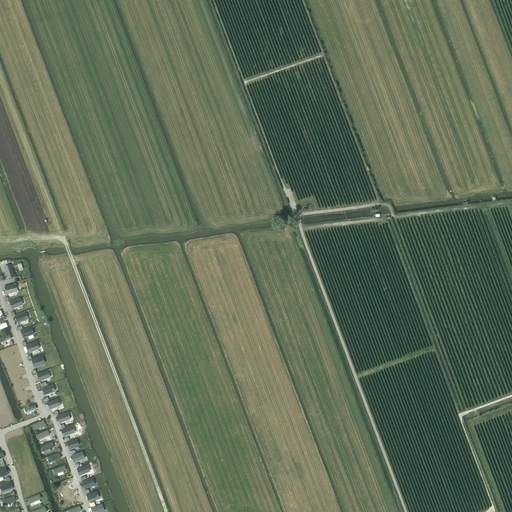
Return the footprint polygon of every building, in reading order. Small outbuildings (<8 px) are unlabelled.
[(8,266),(5,267),(8,278),(14,276),(10,265),(8,266)] [(14,284),(5,286),(6,293),(16,291),(14,284)] [(19,298),(9,302),(12,308),(21,305),(19,298)] [(24,312),(15,316),(17,322),(27,319),(24,312)] [(30,328),(21,331),(23,338),(33,334),(30,328)] [(36,342),(26,346),(29,352),(38,349),(36,342)] [(41,357),(32,360),(34,367),(44,363),(41,357)] [(49,370),(38,374),(40,379),(50,374),(49,370)] [(51,385),(42,388),(45,395),(54,391),(51,385)] [(60,399),(49,403),(52,410),(62,405),(60,399)] [(66,413),(57,416),(59,423),(69,419),(66,413)] [(43,420),(32,425),(34,429),(45,424),(43,420)] [(72,427),(62,430),(65,437),(74,433),(72,427)] [(47,430),(36,435),(38,439),(49,434),(47,430)] [(76,439),(67,442),(69,449),(78,445),(76,439)] [(53,442),(41,447),(42,451),(54,446),(53,442)] [(81,452),(72,456),(74,462),(84,459),(81,452)] [(59,453),(47,458),(49,462),(61,458),(59,453)] [(86,465),(77,469),(79,475),(89,471),(86,465)] [(64,466),(53,470),(54,474),(66,470),(64,466)] [(91,478),(82,481),(84,488),(94,484),(91,478)] [(10,481),(1,485),(3,492),(13,489),(10,481)] [(70,481),(56,486),(58,491),(72,486),(70,481)] [(93,485),(82,489),(84,494),(94,490),(93,485)] [(96,491),(86,495),(89,501),(99,497),(96,491)] [(75,493),(63,497),(65,503),(77,498),(75,493)] [(39,494),(28,499),(30,503),(41,499),(39,494)] [(14,496),(2,501),(4,505),(16,501),(14,496)]
